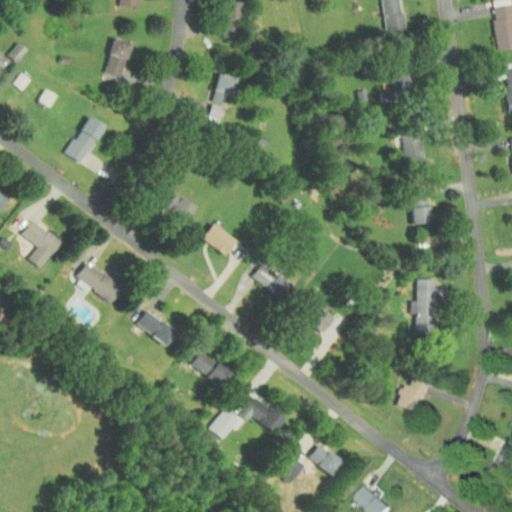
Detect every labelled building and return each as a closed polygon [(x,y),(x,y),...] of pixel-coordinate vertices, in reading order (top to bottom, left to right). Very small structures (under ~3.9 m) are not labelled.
[(212,0),(212,29),(231,29),(231,0),(212,0)] [(371,0),(376,27),(394,24),(390,0),(371,0)] [(490,0),(482,1),(487,45),(506,43),(501,0),(490,0)] [(111,71),(120,36),(103,32),(94,67),(111,71)] [(0,52),(6,57),(16,43),(6,36),(0,44),(0,52)] [(498,107),(511,104),(511,65),(511,61),(493,64),(498,107)] [(381,85),(398,86),(400,66),(382,65),(381,85)] [(11,84),(19,73),(10,66),(2,77),(11,84)] [(224,70),(206,68),(202,96),(220,98),(224,70)] [(27,95),(38,101),(45,90),(34,83),(27,95)] [(214,101),(201,98),(198,108),(211,111),(214,101)] [(93,118),(77,109),(55,147),(71,157),(93,118)] [(393,155),(411,155),(410,127),(392,128),(393,155)] [(511,167),(511,131),(500,132),(503,168),(511,167)] [(184,202),(158,182),(148,195),(173,215),(184,202)] [(402,218),(420,217),(419,190),(401,191),(402,218)] [(10,228),(26,240),(17,253),(30,262),(50,235),(21,214),(10,228)] [(215,249),(225,233),(201,217),(191,233),(215,249)] [(98,298),(110,284),(77,256),(65,270),(98,298)] [(277,279),(252,257),(241,269),(266,291),(277,279)] [(400,308),(405,308),(404,325),(424,326),(425,274),(406,273),(405,295),(400,295),(400,308)] [(313,327),(322,310),(301,299),(292,316),(313,327)] [(164,327),(135,304),(125,318),(154,341),(164,327)] [(180,358),(210,381),(220,367),(190,344),(180,358)] [(417,378),(400,373),(398,382),(391,380),(385,399),(407,407),(417,378)] [(511,422),(511,382),(503,420),(511,422)] [(229,410),(236,415),(239,411),(262,427),(273,412),(242,391),(229,410)] [(227,411),(211,402),(198,424),(214,433),(227,411)] [(324,472),(334,457),(305,439),(296,455),(324,472)] [(507,446),(492,439),(481,462),(496,469),(507,446)] [(374,511),(383,500),(351,480),(342,494),(368,511),(374,511)]
